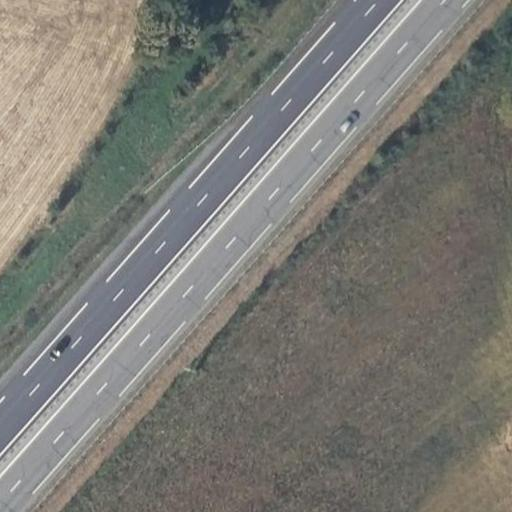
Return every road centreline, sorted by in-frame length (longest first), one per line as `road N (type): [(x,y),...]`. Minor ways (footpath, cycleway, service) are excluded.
road 1 (trunk): [(0,504),(451,0)]
road 2 (trunk): [(380,0),(0,425)]
